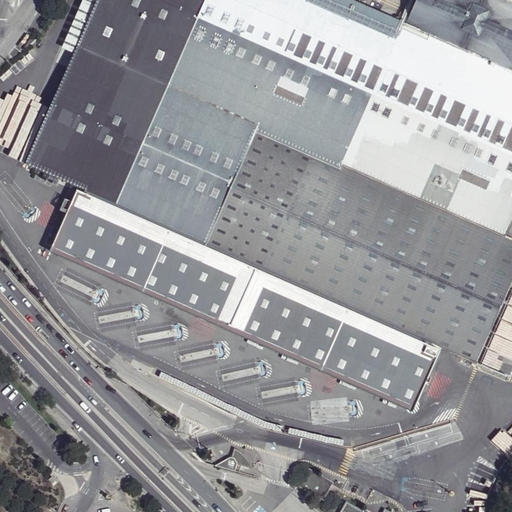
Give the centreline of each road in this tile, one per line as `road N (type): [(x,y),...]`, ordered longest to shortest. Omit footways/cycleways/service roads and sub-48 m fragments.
road 1 (primary): [(222,511),(0,275)]
road 2 (primary): [(204,511),(0,301)]
road 3 (primary): [(0,315),(187,511)]
road 4 (primary): [(0,333),(172,511)]
